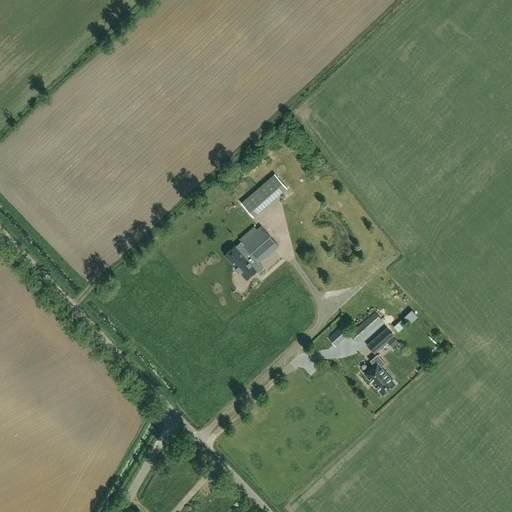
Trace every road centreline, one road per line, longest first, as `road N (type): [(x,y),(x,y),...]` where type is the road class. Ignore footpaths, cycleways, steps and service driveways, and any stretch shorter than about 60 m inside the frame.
road 1 (unclassified): [(175,417),(0,233)]
road 2 (unclassified): [(266,511),(175,417)]
